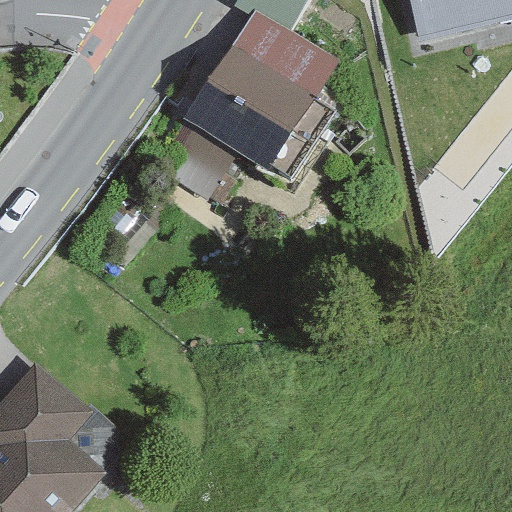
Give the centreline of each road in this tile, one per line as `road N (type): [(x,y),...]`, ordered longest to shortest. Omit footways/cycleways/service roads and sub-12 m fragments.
road 1 (secondary): [(0,230),(162,31)]
road 2 (residential): [(0,26),(162,31)]
